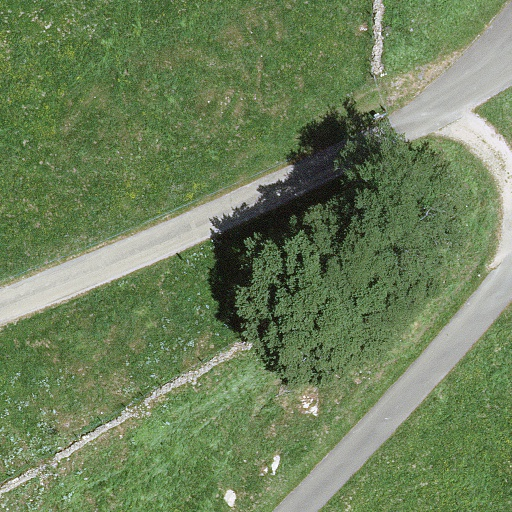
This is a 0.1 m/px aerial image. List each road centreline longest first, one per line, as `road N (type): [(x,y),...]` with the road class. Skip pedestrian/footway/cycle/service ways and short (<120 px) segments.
road 1 (unclassified): [(429,110),(271,194),(0,309)]
road 2 (unclassified): [(511,278),(291,511)]
